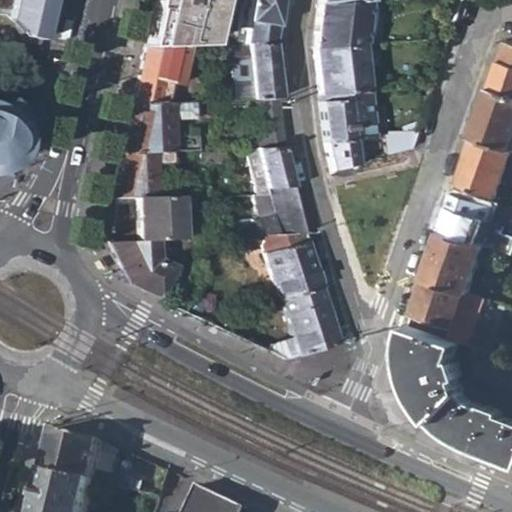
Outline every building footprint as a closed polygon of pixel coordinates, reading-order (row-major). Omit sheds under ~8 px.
[(40,40),(48,0),(0,0),(0,14),(20,36),(40,40)] [(151,0),(141,47),(185,46),(201,45),(203,45),(213,0),(151,0)] [(270,43),(277,0),(247,0),(241,44),(270,43)] [(311,49),(361,43),(364,43),(366,43),(368,1),(316,2),(314,14),(312,28),(311,37),(311,42),(311,49)] [(511,40),(507,39),(492,85),(511,91),(511,40)] [(245,50),(249,84),(250,98),(255,98),(276,97),(270,43),(241,44),(239,44),(239,51),(245,50)] [(311,49),(316,94),(366,91),(361,43),(311,49)] [(129,101),(154,102),(158,79),(178,85),(185,46),(141,47),(129,101)] [(207,100),(250,98),(249,84),(206,86),(207,100)] [(475,134),(511,145),(511,91),(492,85),(475,134)] [(325,153),(328,167),(353,161),(351,138),(360,138),(382,136),(384,155),(407,150),(413,132),(377,129),(376,127),(370,126),(366,91),(316,94),(320,124),(321,138),(325,153)] [(251,119),(252,147),(254,147),(282,146),(276,97),(255,98),(257,119),(251,119)] [(0,164),(10,156),(16,146),(26,98),(0,102),(0,164)] [(129,101),(117,150),(168,149),(175,148),(175,151),(197,150),(195,135),(171,136),(169,112),(193,112),(192,101),(154,102),(129,101)] [(460,180),(500,194),(511,157),(511,145),(475,134),(460,180)] [(362,160),(360,138),(351,138),(353,161),(362,160)] [(250,179),(254,194),(292,192),(283,157),(282,146),(254,147),(261,177),(250,179)] [(243,148),(250,179),(261,177),(254,147),(252,147),(243,148)] [(117,150),(107,197),(134,196),(155,195),(154,162),(169,162),(168,149),(117,150)] [(197,150),(198,161),(216,161),(216,149),(197,150)] [(444,227),(477,239),(485,215),(477,212),(482,199),(456,191),(444,227)] [(215,217),(218,237),(235,236),(301,232),(292,192),(254,194),(249,194),(254,216),(222,222),(221,216),(215,217)] [(134,196),(135,242),(158,240),(180,239),(178,195),(155,195),(134,196)] [(467,291),(471,291),(488,243),(477,239),(444,227),(427,275),(467,291)] [(259,246),(277,299),(279,298),(318,285),(301,232),(235,236),(236,248),(259,246)] [(159,260),(158,240),(135,242),(106,243),(125,283),(157,298),(176,268),(159,260)] [(427,275),(411,325),(450,338),(460,341),(471,345),(488,297),(471,291),(467,291),(427,275)] [(318,285),(279,298),(291,335),(265,342),(262,349),(282,359),(297,354),(310,350),(336,342),(318,285)] [(486,450),(511,460),(511,416),(505,414),(504,411),(490,405),(488,407),(479,404),(468,391),(464,376),(465,375),(460,363),(453,364),(460,341),(450,338),(411,325),(409,331),(408,337),(407,346),(407,355),(408,366),(410,374),(416,390),(420,399),(426,406),(434,416),(441,424),(448,430),(458,437),(468,442),(479,448),(486,450)] [(478,375),(511,387),(511,358),(487,350),(478,375)] [(93,481),(103,440),(85,436),(70,433),(54,429),(44,470),(93,481)] [(245,511),(248,507),(169,469),(155,511),(245,511)] [(86,511),(93,481),(44,470),(34,511),(86,511)]
